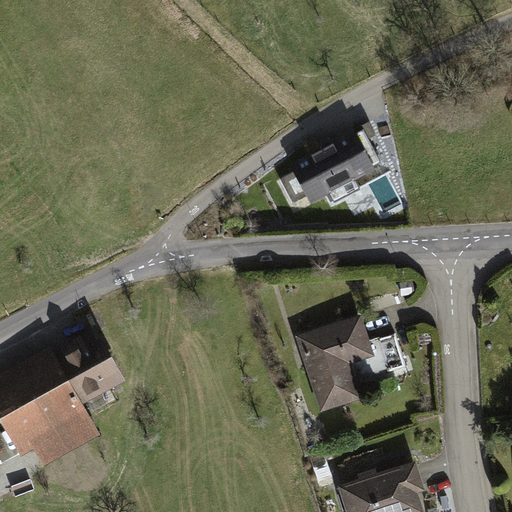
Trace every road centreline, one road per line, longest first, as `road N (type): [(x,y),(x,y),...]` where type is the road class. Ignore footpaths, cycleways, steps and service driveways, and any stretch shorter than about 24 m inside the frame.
road 1 (residential): [(160,262),(185,215),(289,138),(368,89),(511,22)]
road 2 (residential): [(448,239),(160,262)]
road 3 (residential): [(448,239),(472,511)]
road 4 (residential): [(160,262),(0,338)]
